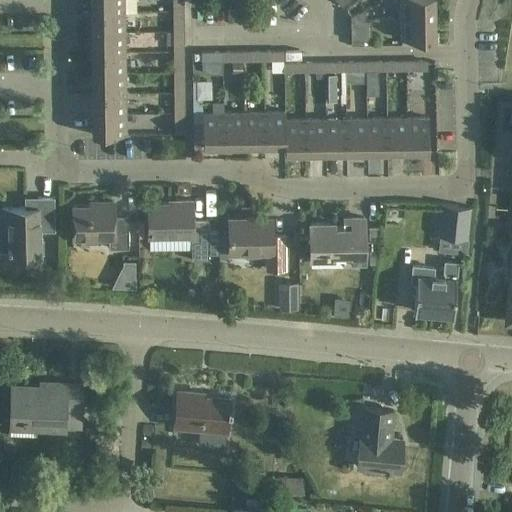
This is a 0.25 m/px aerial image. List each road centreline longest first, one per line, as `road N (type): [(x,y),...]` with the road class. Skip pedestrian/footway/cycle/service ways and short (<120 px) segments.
road 1 (residential): [(55,0),(58,174),(252,174),(259,188),(455,187),(454,52)]
road 2 (tertiary): [(471,357),(142,325)]
road 3 (residential): [(0,501),(115,506),(124,492),(142,325)]
road 4 (residential): [(456,511),(471,357)]
road 5 (tertiary): [(142,325),(0,315)]
road 6 (residential): [(317,48),(454,52)]
road 7 (residential): [(189,45),(317,48)]
